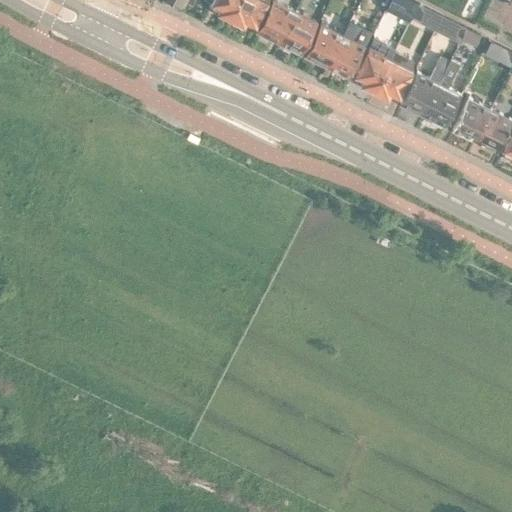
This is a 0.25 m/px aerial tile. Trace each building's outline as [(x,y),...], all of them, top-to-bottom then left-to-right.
[(211,0),(209,3),(217,7),(218,11),(230,17),(239,0),(211,0)] [(239,0),(230,17),(242,24),(246,22),(254,26),(267,0),(239,0)] [(275,0),(271,0),(256,30),(279,42),(296,10),(275,0)] [(391,0),(413,11),(417,2),(412,0),(391,0)] [(422,22),(429,8),(417,2),(413,11),(410,16),(422,22)] [(345,8),(338,23),(346,26),(348,21),(353,11),(345,8)] [(318,21),(296,10),(279,42),(301,53),(318,21)] [(346,26),(342,33),(326,65),(349,76),(365,44),(352,38),(358,26),(348,21),(346,26)] [(321,22),(304,54),(326,65),(342,33),(321,22)] [(362,80),(361,83),(374,89),(394,50),(395,48),(372,37),(353,75),(362,80)] [(500,45),(492,41),(486,53),(494,57),(500,45)] [(416,61),(394,50),(374,89),(387,96),(389,93),(398,98),(416,61)] [(416,70),(399,102),(423,114),(439,81),(447,64),(449,60),(438,55),(428,76),(416,70)] [(458,69),(447,64),(439,81),(423,114),(444,125),(461,92),(449,86),(458,69)] [(467,96),(452,128),(474,139),(490,107),(467,96)] [(511,118),(490,107),(474,139),(496,150),(511,118)] [(511,159),(511,127),(501,149),(510,154),(509,156),(511,158),(510,159),(511,159)]
